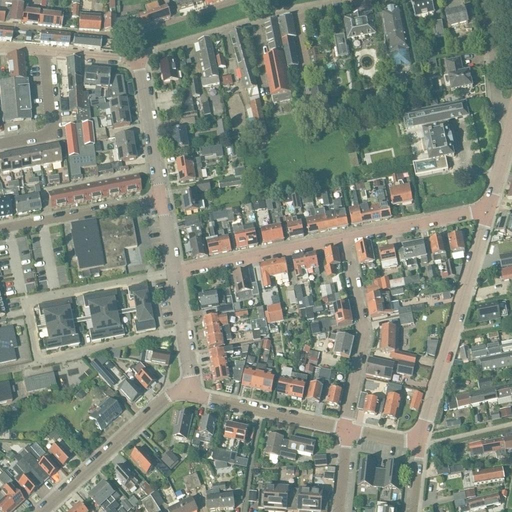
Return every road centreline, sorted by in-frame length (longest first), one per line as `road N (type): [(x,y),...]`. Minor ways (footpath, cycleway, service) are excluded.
road 1 (residential): [(183,330),(36,363),(23,302),(174,273)]
road 2 (residential): [(0,24),(122,36),(239,0)]
road 3 (unclassified): [(419,443),(487,210)]
road 4 (residential): [(136,55),(347,0)]
road 5 (residential): [(346,430),(364,336),(344,238)]
road 6 (residential): [(40,511),(167,396),(187,394)]
road 7 (residential): [(174,273),(344,238)]
road 8 (residential): [(161,197),(0,229)]
road 9 (residential): [(187,394),(346,430)]
road 10 (residential): [(344,238),(487,210)]
road 11 (residential): [(161,197),(136,55)]
road 12 (residential): [(0,144),(52,135),(48,51)]
road 13 (residential): [(485,0),(497,95),(511,120)]
